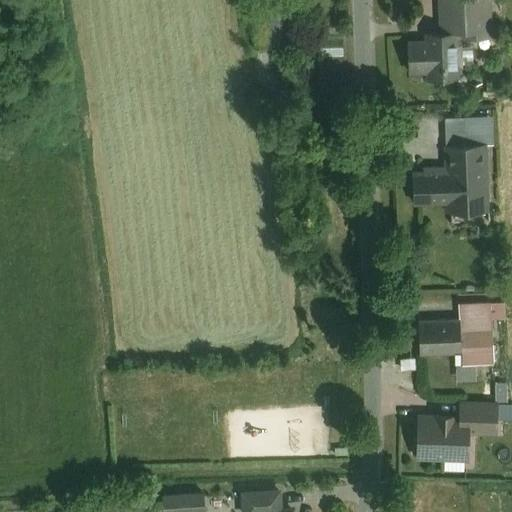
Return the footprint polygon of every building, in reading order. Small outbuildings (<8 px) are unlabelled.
[(491,0),(436,0),(437,32),(460,31),(493,30),(491,0)] [(251,4),(253,46),(285,44),(283,2),(251,4)] [(428,69),(428,78),(462,76),(460,31),(437,32),(426,32),(426,38),(428,69)] [(426,38),(405,39),(407,70),(428,69),(426,38)] [(448,117),(449,145),(493,143),(492,115),(448,117)] [(493,143),(449,145),(450,165),(451,199),(451,209),(495,207),(493,143)] [(450,165),(411,166),(413,201),(451,199),(450,165)] [(503,300),(455,301),(455,317),(456,348),(457,362),(490,361),(489,316),(503,316),(503,300)] [(455,317),(417,318),(418,350),(456,348),(455,317)] [(458,404),(458,418),(411,418),(411,455),(467,456),(467,431),(496,431),(497,405),(458,404)] [(283,507),(281,487),(238,490),(240,510),(252,509),(283,507)] [(201,489),(159,492),(160,511),(170,511),(202,510),(201,489)]
